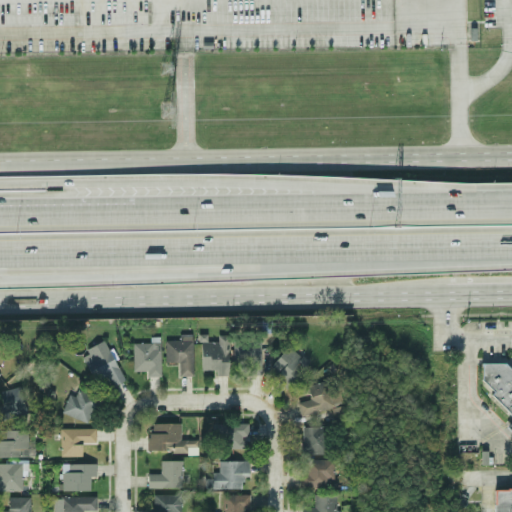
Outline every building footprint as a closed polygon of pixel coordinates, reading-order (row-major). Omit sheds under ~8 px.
[(164,362),(177,361),(178,376),(192,375),(191,334),(179,334),(179,340),(163,340),(164,362)] [(200,370),(214,370),(215,375),(228,375),(227,335),(216,335),(217,343),(206,343),(206,334),(199,334),(200,370)] [(160,377),(159,337),(149,337),(149,343),(131,343),(132,371),(145,371),(145,377),(160,377)] [(86,348),(89,353),(81,357),(94,381),(105,376),(111,387),(124,380),(102,339),(86,348)] [(262,343),(232,342),(231,364),(261,365),(262,343)] [(308,361),(285,345),(269,369),(292,384),(308,361)] [(511,413),(492,394),(496,391),(484,379),(484,365),(482,365),(482,362),(506,362),(511,367),(511,413)] [(330,409),(332,418),(345,416),(339,389),(329,391),(326,381),(306,385),(309,399),(296,402),(299,416),(330,409)] [(0,390),(0,419),(24,416),(20,388),(0,390)] [(67,394),(60,413),(89,424),(99,398),(78,390),(75,397),(67,394)] [(197,451),(197,439),(180,440),(179,422),(148,423),(149,452),(197,451)] [(247,423),(223,424),(223,449),(245,448),(245,438),(247,438),(247,423)] [(329,454),(328,426),(299,427),(300,455),(329,454)] [(26,430),(0,429),(0,456),(26,457),(26,430)] [(59,456),(81,456),(80,442),(94,442),(94,429),(59,429),(59,456)] [(181,460),(159,461),(159,474),(146,474),(147,488),(181,488),(181,460)] [(242,489),(242,477),(248,477),(248,461),(218,460),(218,472),(211,472),(211,488),(242,489)] [(333,460),(305,460),(305,472),(300,472),(300,487),(325,487),(325,479),(333,479),(333,460)] [(21,464),(0,463),(0,490),(20,491),(21,464)] [(95,476),(95,463),(61,464),(61,491),(89,490),(89,476),(95,476)] [(492,511),(511,511),(511,489),(492,490),(492,511)] [(152,511),(159,511),(158,511),(179,511),(180,495),(152,494),(152,511)] [(246,511),(247,510),(248,510),(249,495),(221,494),(220,511),(246,511)] [(335,511),(336,495),(313,495),(312,507),(301,506),(301,511),(335,511)] [(95,497),(60,496),(59,511),(83,511),(83,510),(94,510),(95,497)] [(0,511),(29,511),(29,497),(7,497),(7,510),(0,510),(0,511)]
